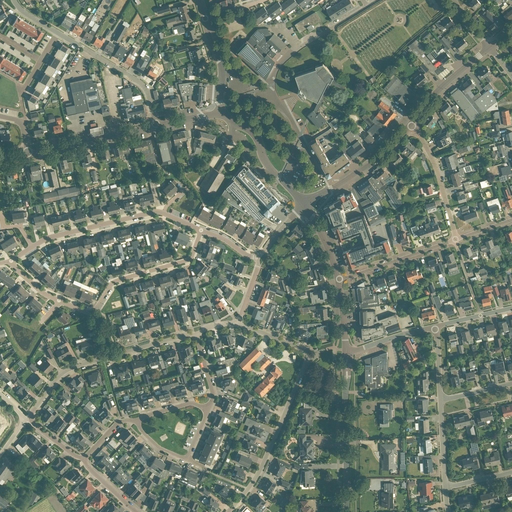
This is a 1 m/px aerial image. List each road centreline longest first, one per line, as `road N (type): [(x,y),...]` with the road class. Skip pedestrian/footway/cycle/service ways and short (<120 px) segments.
road 1 (residential): [(229,511),(257,477),(310,356),(236,323)]
road 2 (residential): [(10,261),(42,291),(88,313),(113,281),(187,260),(201,229)]
road 3 (residential): [(30,417),(63,372),(196,333)]
road 4 (tertiary): [(347,511),(345,350)]
road 5 (residential): [(156,125),(144,86),(58,32)]
road 6 (tertiary): [(305,204),(374,162),(412,123)]
road 7 (residential): [(163,213),(32,246)]
road 8 (tertiary): [(28,154),(156,125)]
road 9 (tertiary): [(305,204),(265,164),(253,132),(221,112)]
road 10 (residential): [(455,239),(438,173),(412,123)]
road 11 (residential): [(338,279),(455,239)]
road 12 (residential): [(208,408),(185,459),(161,449),(137,418)]
